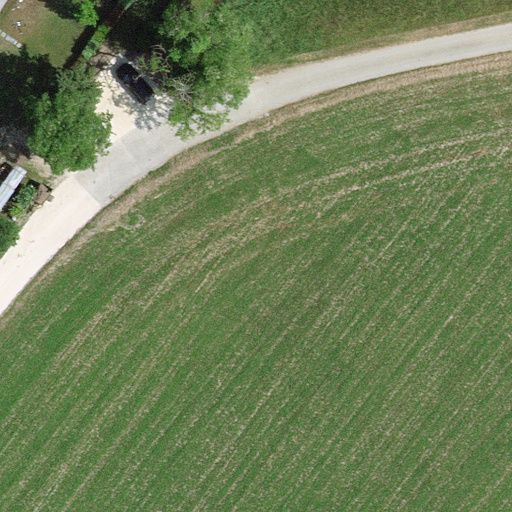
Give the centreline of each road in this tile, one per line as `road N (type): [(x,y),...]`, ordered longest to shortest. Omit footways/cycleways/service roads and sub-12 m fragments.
road 1 (residential): [(511,36),(288,86),(141,150),(89,193)]
road 2 (track): [(89,193),(0,291)]
